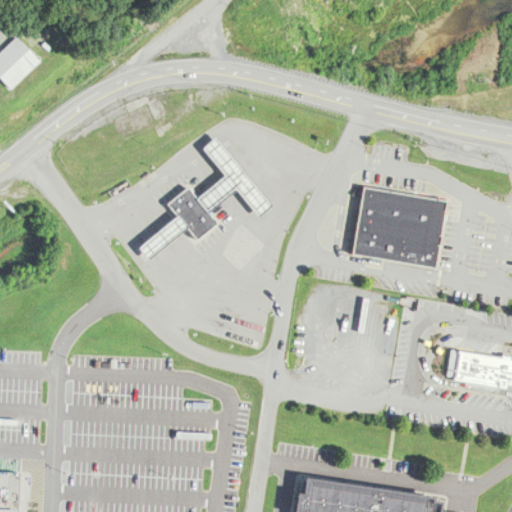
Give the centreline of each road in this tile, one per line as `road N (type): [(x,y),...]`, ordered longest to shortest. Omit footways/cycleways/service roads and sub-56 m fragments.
road 1 (secondary): [(511,138),(267,78),(181,70),(106,90),(0,168)]
road 2 (residential): [(106,90),(214,0)]
